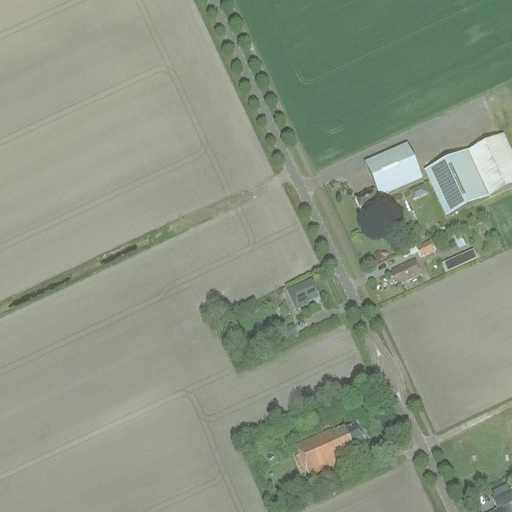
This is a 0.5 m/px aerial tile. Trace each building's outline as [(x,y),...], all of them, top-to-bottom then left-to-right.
[(511,157),(503,137),(424,173),(445,219),(511,188),(511,157)] [(375,200),(422,180),(407,144),(364,164),(376,189),(363,194),(364,196),(356,199),(363,214),(378,207),(375,200)] [(424,186),(409,192),(413,201),(428,195),(424,186)] [(452,234),(458,249),(467,246),(461,230),(452,234)] [(417,253),(420,259),(436,253),(431,242),(415,248),(401,254),(403,259),(417,253)] [(477,260),(473,251),(440,266),(445,275),(477,260)] [(399,285),(421,275),(414,260),(393,270),(395,274),(391,276),(395,284),(398,283),(399,285)] [(311,281),(287,292),(295,312),(309,306),(308,304),(320,299),(311,281)] [(292,325),(282,330),(287,341),(297,336),(292,325)] [(330,431),(295,447),(309,477),(342,462),(341,460),(355,453),(355,454),(355,453),(354,449),(365,444),(357,426),(345,431),(344,428),(332,433),(330,431)] [(511,489),(510,490),(510,491),(493,499),(492,499),(497,510),(494,511),(511,511),(511,489)]
